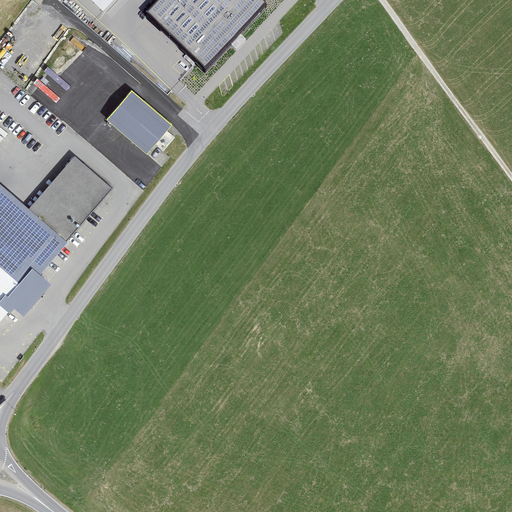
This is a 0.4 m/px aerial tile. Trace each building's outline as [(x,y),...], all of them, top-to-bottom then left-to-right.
[(94,0),(103,9),(111,0),(94,0)] [(259,0),(162,0),(147,17),(205,70),(266,6),(259,0)] [(4,34),(0,39),(0,63),(1,65),(16,44),(4,34)] [(106,117),(147,151),(172,122),(132,88),(106,117)] [(112,186),(74,154),(29,207),(67,239),(112,186)] [(40,270),(67,239),(29,207),(0,181),(0,316),(8,308),(10,310),(14,305),(23,313),(51,280),(40,270)]
